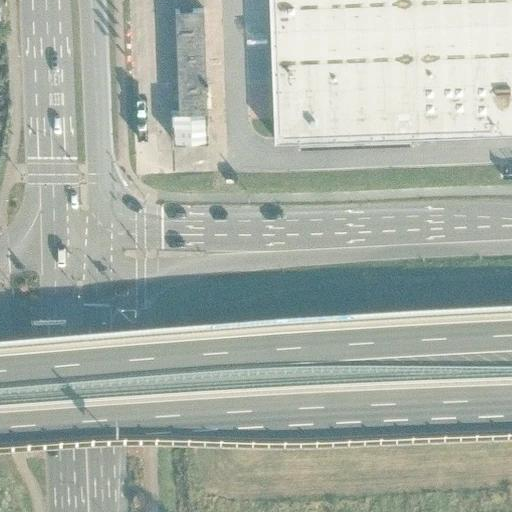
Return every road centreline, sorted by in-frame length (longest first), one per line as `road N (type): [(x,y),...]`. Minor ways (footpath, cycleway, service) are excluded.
road 1 (motorway): [(511,345),(0,384)]
road 2 (motorway): [(0,440),(511,411)]
road 3 (primary): [(85,231),(98,169),(88,0)]
road 4 (primary): [(303,239),(85,231)]
road 5 (primary): [(303,239),(511,230)]
road 6 (primary): [(54,0),(63,183)]
road 7 (primary): [(85,248),(65,301),(85,381)]
road 8 (primary): [(170,272),(303,239)]
road 9 (primary): [(86,511),(85,381)]
